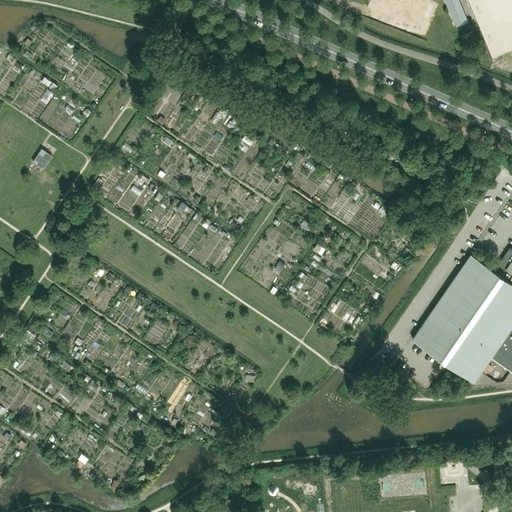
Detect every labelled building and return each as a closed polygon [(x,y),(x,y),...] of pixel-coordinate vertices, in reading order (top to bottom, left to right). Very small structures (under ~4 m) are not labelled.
[(468,21),(458,0),(445,0),(456,26),(468,21)] [(228,136),(239,124),(234,119),(223,131),(228,136)] [(237,151),(247,155),(252,141),(243,137),(237,151)] [(42,148),(33,161),(44,168),(52,154),(42,148)] [(209,150),(206,154),(232,173),(239,162),(231,157),(229,160),(218,152),(216,155),(209,150)] [(154,173),(166,162),(156,151),(144,162),(154,173)] [(248,160),(255,162),(258,153),(251,151),(248,160)] [(176,192),(180,188),(174,181),(170,185),(176,192)] [(182,201),(180,205),(184,208),(183,209),(188,211),(191,207),(186,204),(182,201)] [(378,214),(385,217),(388,211),(381,207),(378,214)] [(316,244),(312,251),(315,253),(312,258),(317,262),(325,251),(316,244)] [(511,257),(505,253),(494,270),(471,254),(412,339),(474,381),(491,357),(511,370),(511,257)] [(394,261),(390,266),(396,269),(399,264),(394,261)] [(305,282),(307,278),(300,273),(298,277),(305,282)] [(438,299),(450,278),(442,273),(429,294),(438,299)] [(31,323),(27,329),(32,332),(36,326),(31,323)] [(79,338),(86,339),(88,328),(81,327),(79,338)] [(30,332),(27,337),(34,340),(36,336),(30,332)] [(43,349),(40,354),(46,358),(49,353),(43,349)] [(139,423),(143,418),(138,414),(134,419),(139,423)] [(102,471),(99,475),(106,481),(110,477),(102,471)] [(148,472),(138,477),(141,484),(151,479),(148,472)] [(311,493),(297,494),(297,501),(291,502),(291,511),(297,511),(298,511),(312,511),(311,493)]
